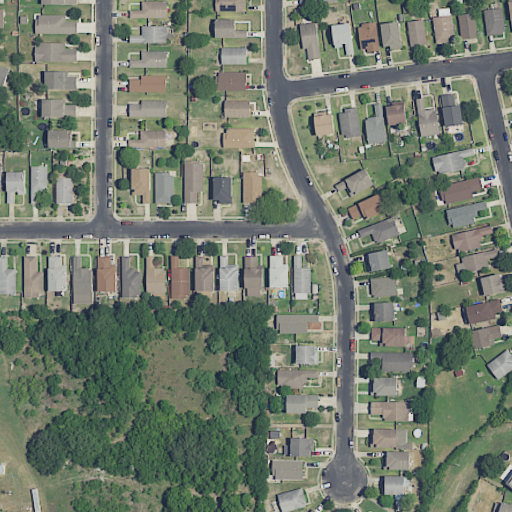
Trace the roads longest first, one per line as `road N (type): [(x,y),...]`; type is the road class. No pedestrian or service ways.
road 1 (residential): [(273,0),(286,144),(340,259),(343,474)]
road 2 (residential): [(0,223),(328,223)]
road 3 (residential): [(511,51),(275,83)]
road 4 (residential): [(104,0),(103,223)]
road 5 (residential): [(511,198),(479,56)]
